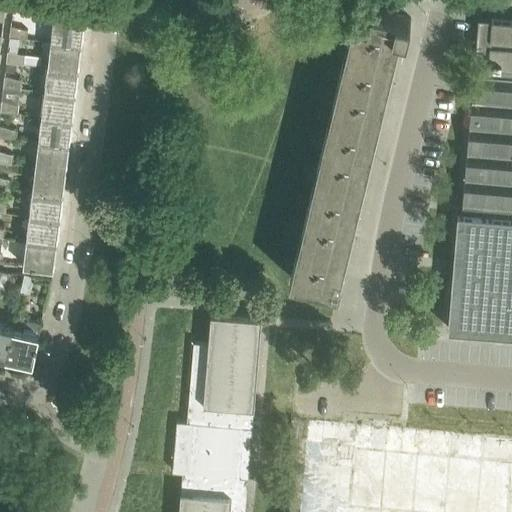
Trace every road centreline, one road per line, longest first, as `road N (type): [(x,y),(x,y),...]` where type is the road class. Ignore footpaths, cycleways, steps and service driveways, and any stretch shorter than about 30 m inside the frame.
road 1 (unclassified): [(511,382),(406,371),(375,341),(389,221),(440,0)]
road 2 (residential): [(41,392),(74,287),(109,19),(101,0)]
